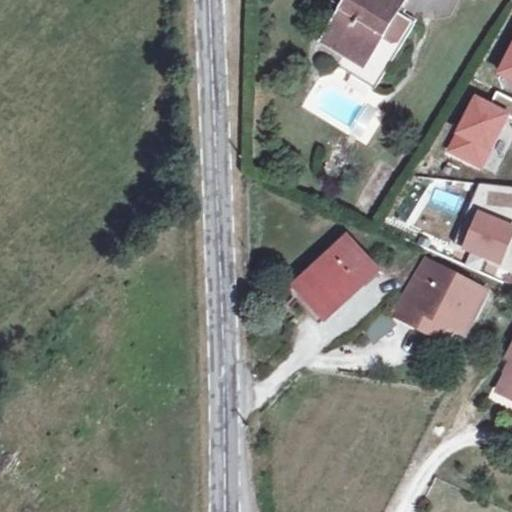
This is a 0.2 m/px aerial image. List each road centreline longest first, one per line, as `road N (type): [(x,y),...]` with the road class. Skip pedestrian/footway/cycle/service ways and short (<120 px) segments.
road 1 (secondary): [(208,0),(229,511)]
road 2 (unknown): [(212,58),(308,115),(330,109),(351,84)]
